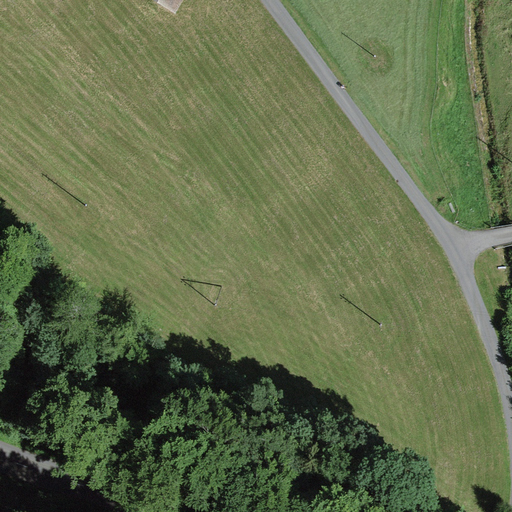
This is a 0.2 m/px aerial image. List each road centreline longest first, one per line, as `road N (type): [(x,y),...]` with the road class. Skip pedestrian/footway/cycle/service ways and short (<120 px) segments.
road 1 (residential): [(268,0),(446,238),(499,365),(511,431)]
road 2 (tertiary): [(0,456),(171,511)]
